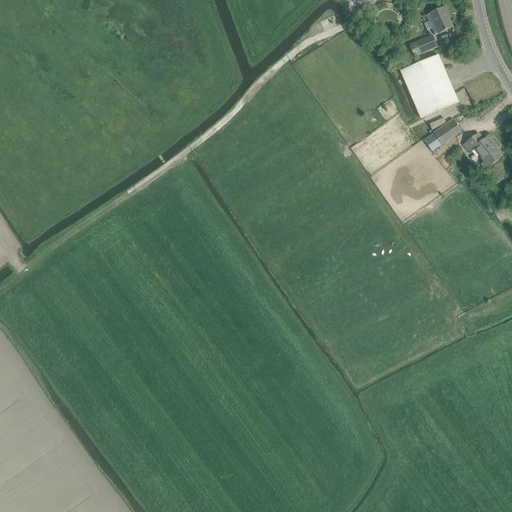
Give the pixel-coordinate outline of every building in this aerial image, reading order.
[(430,14),(438,34),(453,28),(447,15),(449,14),(446,7),(430,14)] [(414,57),(437,47),(432,35),(409,45),(414,57)] [(458,103),(445,71),(438,56),(400,72),(420,119),(458,103)] [(460,103),(471,98),(466,87),(455,92),(460,103)] [(431,127),(446,122),(444,117),(429,122),(431,127)] [(461,132),(460,131),(453,120),(423,140),(432,153),(461,132)] [(478,134),(465,144),(463,145),(469,153),(474,149),(484,162),(481,165),(486,170),(502,157),(495,148),(497,147),(489,136),(484,141),(478,134)]
